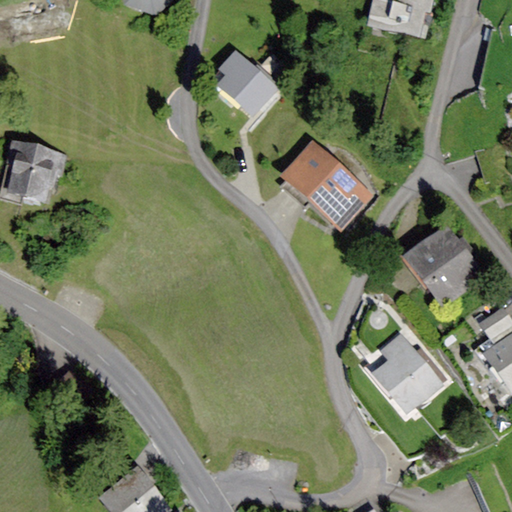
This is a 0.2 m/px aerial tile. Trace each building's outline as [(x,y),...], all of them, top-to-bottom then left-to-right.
[(175,0),(112,0),(116,12),(150,23),(176,1),(175,0)] [(425,0),(423,0),(367,0),(361,25),(414,39),(425,0)] [(277,97),(240,64),(215,91),(252,125),(277,97)] [(312,145),(275,185),(336,240),(372,200),(312,145)] [(57,166),(4,146),(0,157),(0,189),(42,205),(57,166)] [(447,235),(394,268),(417,306),(471,273),(447,235)] [(511,315),(458,347),(493,406),(511,395),(511,315)] [(403,335),(359,365),(392,413),(436,383),(403,335)] [(97,391),(70,370),(56,388),(83,409),(97,391)] [(168,511),(135,472),(98,503),(105,511),(168,511)]
